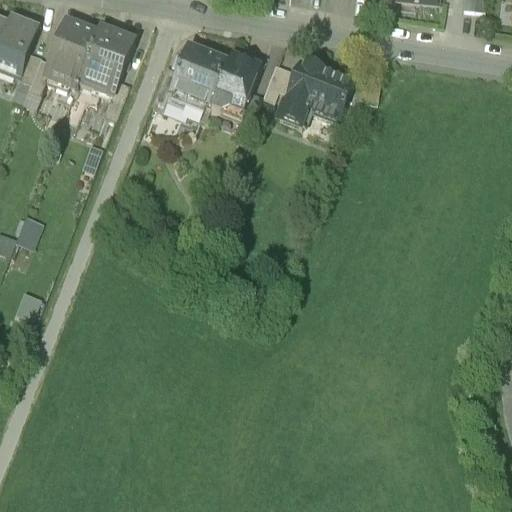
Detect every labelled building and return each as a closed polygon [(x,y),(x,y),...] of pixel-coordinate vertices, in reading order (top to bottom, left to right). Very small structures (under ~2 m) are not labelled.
[(437,10),(437,0),(395,0),(395,6),(437,10)] [(485,0),(464,0),(463,16),(484,18),(485,0)] [(11,21),(8,27),(0,48),(0,69),(5,72),(4,75),(21,81),(22,82),(31,59),(41,33),(11,21)] [(0,48),(8,27),(0,24),(0,48)] [(76,94),(77,91),(96,41),(66,30),(44,85),(58,91),(76,94)] [(98,35),(96,41),(77,91),(91,97),(111,101),(113,102),(119,87),(134,49),(98,35)] [(205,129),(209,118),(228,69),(187,53),(177,78),(168,101),(193,111),(190,119),(191,122),(193,124),(205,129)] [(41,63),(31,59),(22,82),(21,81),(19,85),(30,90),(41,63)] [(231,62),(228,69),(209,118),(239,129),(242,121),(250,99),(260,73),(231,62)] [(287,101),(278,125),(301,134),(308,118),(337,129),(353,89),(300,69),(296,79),(287,101)] [(296,79),(276,71),(262,104),(262,105),(273,109),(278,97),(287,101),(296,79)] [(162,116),(168,101),(177,78),(166,74),(151,112),(162,116)] [(376,109),(380,86),(368,83),(364,106),(376,109)] [(111,101),(104,118),(106,119),(104,124),(116,128),(129,91),(119,87),(113,102),(111,101)] [(262,104),(250,99),(242,121),(254,127),(262,105),(262,104)] [(17,246),(15,250),(34,257),(44,230),(26,223),(17,246)] [(0,259),(10,264),(15,250),(17,246),(0,239),(0,259)] [(24,298),(17,320),(33,325),(40,304),(24,298)]
